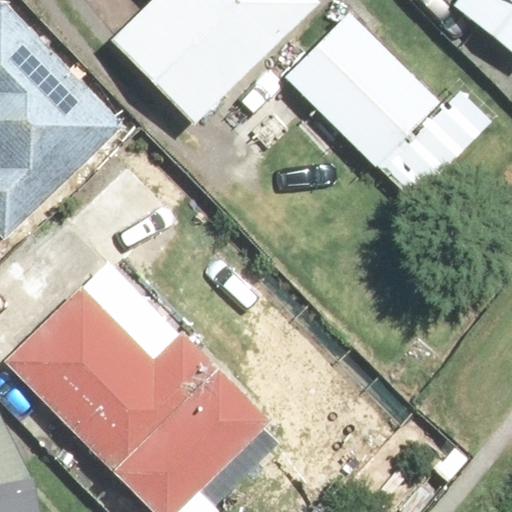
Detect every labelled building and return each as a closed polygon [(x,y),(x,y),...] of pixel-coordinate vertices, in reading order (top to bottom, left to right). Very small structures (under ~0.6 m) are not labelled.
[(129,102),(34,0),(0,0),(0,215),(2,218),(129,102)] [(132,0),(110,21),(193,109),(309,0),(132,0)] [(511,67),(511,0),(434,0),(430,6),(511,67)] [(337,12),(275,72),(363,164),(426,105),(337,12)] [(135,164),(71,219),(113,268),(177,213),(135,164)] [(103,264),(7,341),(143,510),(239,433),(103,264)] [(0,511),(16,511),(10,476),(0,477),(0,511)]
